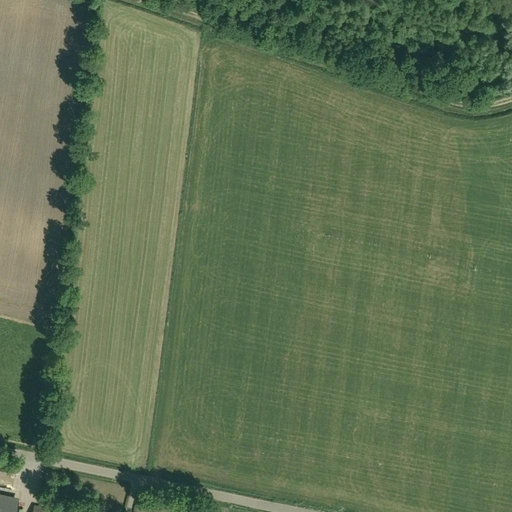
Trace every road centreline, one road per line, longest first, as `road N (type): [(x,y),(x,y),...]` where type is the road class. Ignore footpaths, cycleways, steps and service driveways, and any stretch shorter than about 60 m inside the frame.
road 1 (track): [(135,0),(446,105),(511,101)]
road 2 (unclassified): [(304,511),(0,447)]
